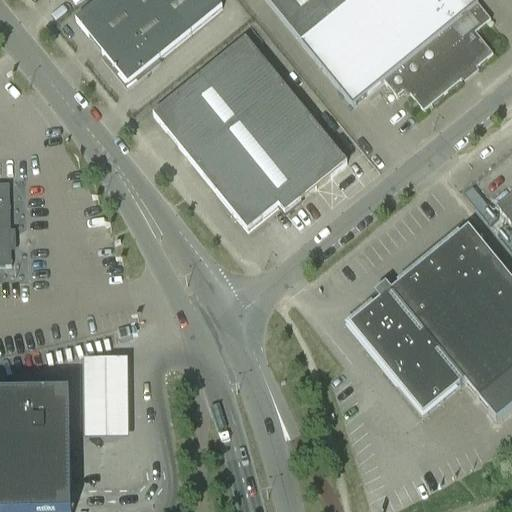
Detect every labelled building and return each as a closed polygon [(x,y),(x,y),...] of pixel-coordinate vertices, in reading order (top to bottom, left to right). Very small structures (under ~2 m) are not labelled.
[(104,0),(76,24),(128,88),(222,11),(213,0),(104,0)] [(262,0),(263,0),(301,47),(353,110),(384,85),(396,100),(405,93),(423,114),(462,83),(459,79),(473,68),(476,71),(493,57),(475,36),(490,23),(471,0),(262,0)] [(246,43),(153,119),(248,235),(279,210),(285,217),(347,167),(246,43)] [(0,270),(11,271),(11,243),(9,189),(0,188),(0,270)] [(511,196),(497,209),(511,227),(511,196)] [(511,284),(469,231),(391,295),(350,329),(423,419),(465,385),(496,424),(511,411),(511,284)] [(127,368),(85,369),(87,451),(129,449),(127,368)] [(0,401),(0,511),(72,511),(72,505),(71,466),(70,400),(0,401)]
